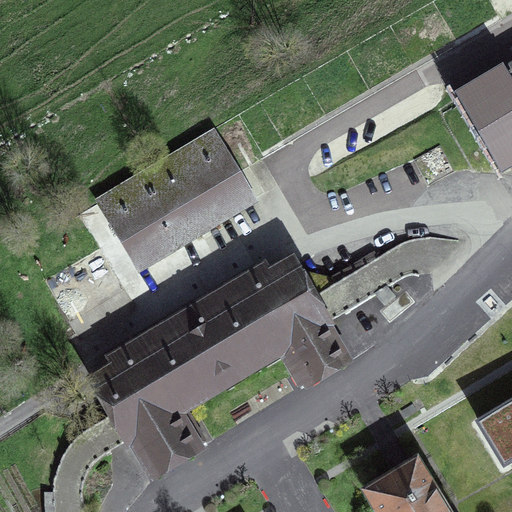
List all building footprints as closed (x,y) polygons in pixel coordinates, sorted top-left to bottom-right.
[(511,158),(511,82),(507,74),(503,67),(455,95),(498,167),(511,158)] [(109,217),(139,268),(182,242),(185,247),(205,236),(202,230),(252,201),(222,150),(109,217)] [(308,385),(347,362),(290,265),(95,381),(153,478),(199,450),(178,414),(280,354),(299,387),(307,382),(308,385)] [(511,403),(479,424),(504,465),(511,460),(511,403)] [(366,492),(377,511),(446,511),(416,462),(366,492)]
